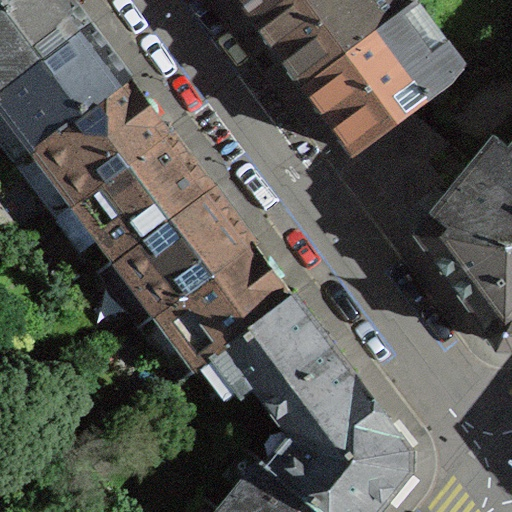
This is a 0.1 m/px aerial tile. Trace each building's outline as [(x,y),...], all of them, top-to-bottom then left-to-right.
[(0,0),(0,9),(12,0),(0,0)] [(0,91),(90,24),(72,0),(12,0),(0,9),(0,91)] [(241,0),(253,16),(255,18),(279,0),(241,0)] [(279,0),(255,18),(257,21),(305,85),(400,14),(389,0),(279,0)] [(430,53),(400,14),(305,85),(354,151),(409,110),(451,79),(462,66),(444,43),(430,53)] [(130,77),(90,24),(0,91),(0,104),(34,149),(130,77)] [(59,182),(74,204),(171,131),(130,77),(34,149),(15,163),(40,196),(59,182)] [(448,142),(409,110),(354,151),(402,215),(443,182),(426,159),(448,142)] [(212,186),(171,131),(74,204),(91,225),(73,239),(97,271),(212,186)] [(511,148),(489,176),(511,194),(511,148)] [(416,234),(496,341),(511,342),(511,194),(489,176),(475,193),(465,185),(456,185),(416,234)] [(252,240),(212,186),(97,271),(123,306),(141,292),(156,312),(252,240)] [(153,346),(179,380),(293,295),(252,240),(156,312),(171,333),(153,346)] [(179,380),(171,386),(219,426),(261,394),(299,445),(276,472),(324,511),(373,511),(408,469),(408,449),(293,295),(179,380)] [(324,511),(276,472),(260,459),(219,510),(222,511),(324,511)]
